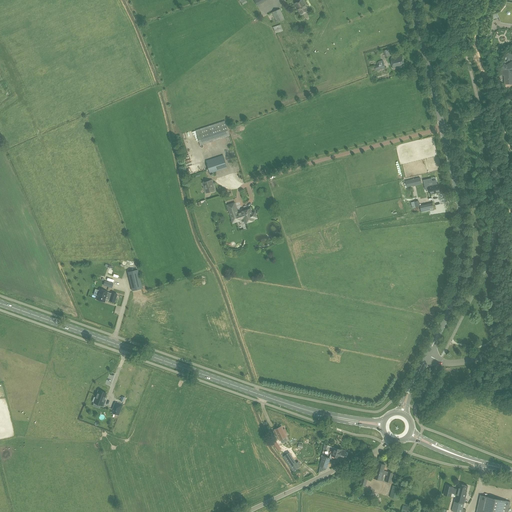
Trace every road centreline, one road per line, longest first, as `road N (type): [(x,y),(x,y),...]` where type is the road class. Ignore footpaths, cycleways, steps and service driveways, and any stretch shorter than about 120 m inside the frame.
road 1 (primary): [(382,425),(291,406),(0,303)]
road 2 (tertiary): [(428,355),(456,288),(462,237),(412,0)]
road 3 (unknown): [(441,127),(248,184)]
road 4 (unclassified): [(247,511),(390,439)]
